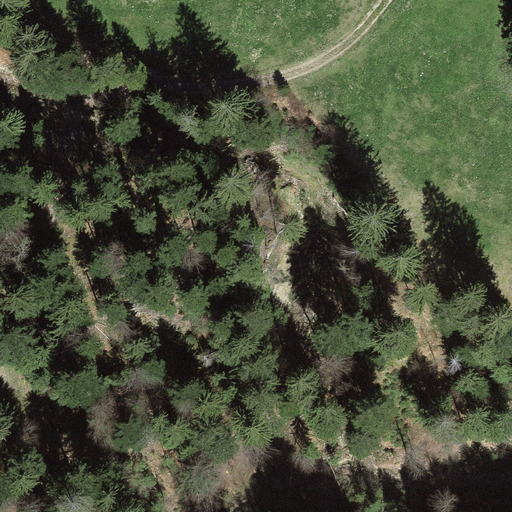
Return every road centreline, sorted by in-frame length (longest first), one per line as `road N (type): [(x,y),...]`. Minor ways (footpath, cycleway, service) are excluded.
road 1 (track): [(188,86),(76,105),(76,142),(59,205),(0,240)]
road 2 (track): [(382,0),(366,29),(319,63),(252,86),(188,86)]
road 3 (track): [(188,86),(54,42),(5,0)]
